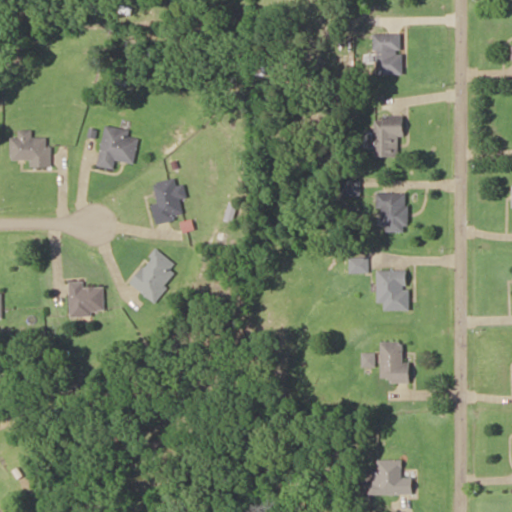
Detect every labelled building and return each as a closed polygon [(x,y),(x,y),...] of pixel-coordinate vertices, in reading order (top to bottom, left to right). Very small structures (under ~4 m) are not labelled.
[(376,75),(403,75),(403,34),(376,34),(376,75)] [(375,157),(400,157),(400,137),(406,137),(406,116),(376,116),(376,135),(370,135),(370,150),(375,150),(375,157)] [(117,160),(135,164),(140,139),(129,137),(131,131),(106,126),(99,167),(115,170),(117,160)] [(12,137),(12,161),(32,161),(32,168),(51,168),(52,138),(33,138),(33,131),(20,130),(20,138),(12,137)] [(181,200),(188,198),(185,185),(178,187),(176,179),(155,184),(160,205),(154,207),(157,224),(185,218),(181,200)] [(362,196),(362,181),(343,181),(343,196),(362,196)] [(379,209),(384,209),(384,233),(409,233),(409,193),(379,193),(379,209)] [(181,268),(156,250),(132,284),(156,302),(181,268)] [(370,258),(351,258),(351,274),(370,274),(370,258)] [(411,311),(411,271),(379,271),(379,304),(385,304),(385,311),(411,311)] [(86,283),(71,283),(71,315),(105,315),(105,287),(86,288),(86,283)] [(412,363),(406,363),(406,343),(383,343),(383,383),(412,383),(412,363)] [(414,496),(414,479),(404,479),(404,460),(377,460),(377,485),(370,485),(370,496),(414,496)]
